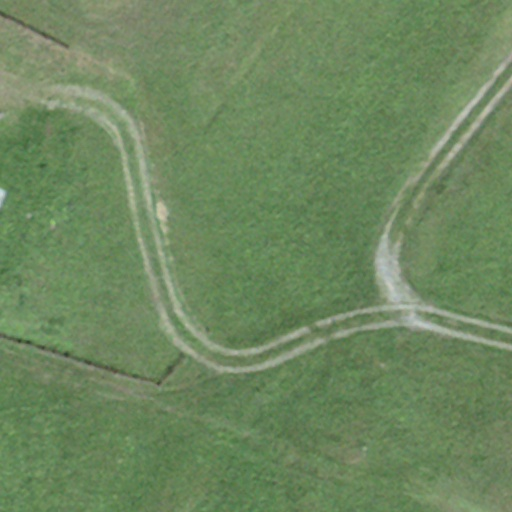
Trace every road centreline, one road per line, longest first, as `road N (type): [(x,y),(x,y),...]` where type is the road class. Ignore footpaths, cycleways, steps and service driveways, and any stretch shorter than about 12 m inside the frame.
road 1 (track): [(19,88),(96,104),(113,119),(162,303),(207,360),(236,368),(367,322),(409,319),(511,343)]
road 2 (track): [(409,319),(390,244),(445,154),(511,72)]
